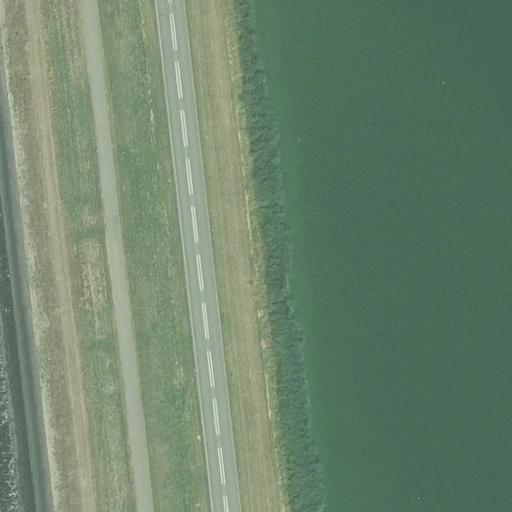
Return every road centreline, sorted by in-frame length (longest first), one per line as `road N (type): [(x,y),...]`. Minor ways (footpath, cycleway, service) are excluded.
road 1 (unclassified): [(143,511),(86,0)]
road 2 (trunk): [(224,511),(168,0)]
